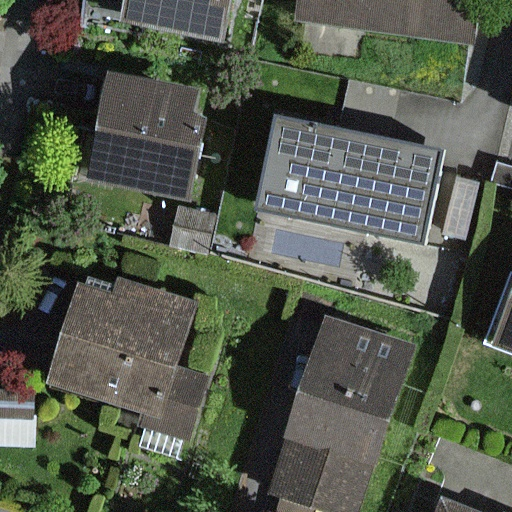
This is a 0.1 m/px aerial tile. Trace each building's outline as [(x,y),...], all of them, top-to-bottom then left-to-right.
[(120,0),(116,23),(217,44),(225,0),(120,0)] [(471,40),(476,0),(299,0),(297,17),(471,40)] [(186,118),(191,89),(103,71),(82,180),(184,201),(200,121),(186,118)] [(436,151),(276,118),(256,210),(417,243),(436,151)] [(173,368),(192,306),(111,281),(106,297),(77,288),(47,383),(112,403),(141,412),(136,428),(187,444),(208,379),(173,368)] [(345,511),(389,511),(446,353),(363,323),(301,496),(345,511)] [(32,392),(0,391),(0,444),(31,445),(32,392)] [(493,511),(466,502),(462,511),(493,511)]
